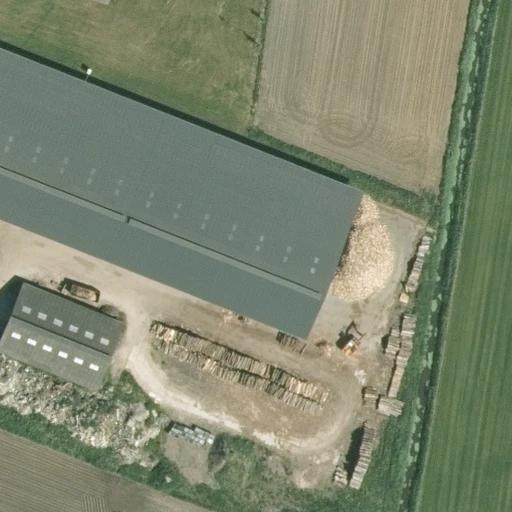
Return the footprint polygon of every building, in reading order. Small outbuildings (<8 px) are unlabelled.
[(245,126),(261,83),(152,44),(128,111),(169,126),(173,114),(199,124),(203,112),(220,118),(217,128),(228,132),(232,121),(245,126)] [(44,75),(0,57),(0,105),(8,84),(36,95),(44,75)] [(55,83),(49,99),(70,107),(76,91),(55,83)] [(73,181),(73,192),(101,191),(112,191),(118,176),(118,197),(145,208),(146,217),(147,218),(168,217),(184,179),(149,165),(150,181),(137,181),(120,175),(120,169),(107,164),(98,165),(92,181),(91,165),(96,154),(112,153),(88,144),(73,181)] [(60,212),(42,253),(140,296),(154,263),(143,258),(152,237),(128,226),(131,218),(123,215),(118,225),(106,220),(101,230),(60,212)] [(123,323),(23,283),(0,341),(0,347),(98,386),(123,323)]
